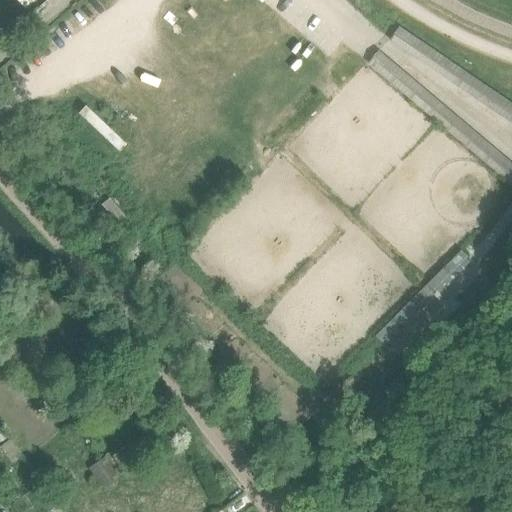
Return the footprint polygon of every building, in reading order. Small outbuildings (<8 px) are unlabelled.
[(511,103),(400,28),(391,41),(511,122),(511,103)] [(369,64),(511,184),(511,167),(377,54),(369,64)] [(127,444),(115,453),(122,465),(135,457),(134,456),(147,449),(139,438),(129,446),(127,444)] [(20,454),(20,453),(10,440),(0,447),(10,461),(20,454)] [(109,483),(116,478),(117,478),(105,459),(90,469),(98,481),(105,478),(109,483)]
